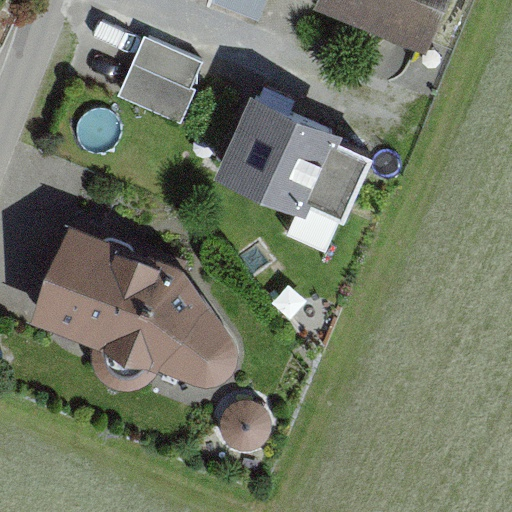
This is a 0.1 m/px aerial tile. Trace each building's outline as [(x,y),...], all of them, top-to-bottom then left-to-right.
[(310,0),(307,8),(422,49),(440,0),(310,0)] [(148,39),(122,95),(180,122),(196,89),(192,87),(203,64),(148,39)] [(345,122),(253,81),(217,164),(308,204),(312,196),(340,133),(345,122)] [(374,147),(340,133),(312,196),(346,211),(374,147)] [(163,269),(57,219),(21,324),(100,347),(95,366),(108,385),(131,391),(152,385),(161,368),(207,388),(231,381),(240,363),(238,341),(172,260),(163,269)] [(274,411),(249,398),(225,413),(226,441),(251,454),(275,439),(274,411)]
